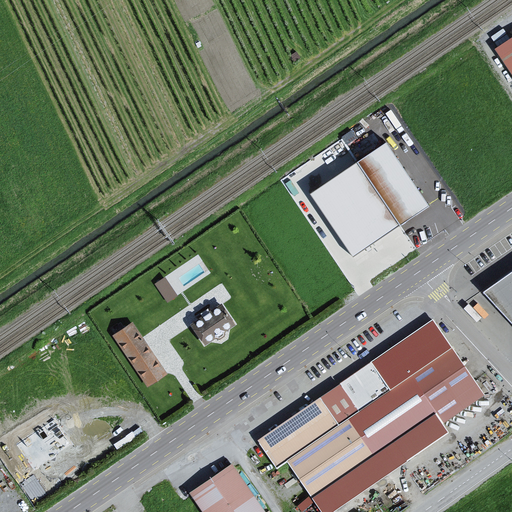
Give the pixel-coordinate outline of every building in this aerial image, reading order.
[(511,33),(494,44),(511,73),(511,33)] [(386,143),(357,162),(400,225),(429,206),(386,143)] [(357,162),(310,194),(353,257),(400,225),(357,162)] [(511,322),(511,272),(484,292),(511,322)] [(167,300),(178,293),(166,274),(155,281),(167,300)] [(218,305),(188,327),(201,347),(232,326),(218,305)] [(430,320),(254,440),(274,470),(284,462),(315,511),(326,511),(445,433),(439,424),(481,395),(430,320)] [(129,324),(109,337),(144,387),(163,373),(129,324)] [(259,511),(227,464),(186,494),(198,511),(259,511)]
